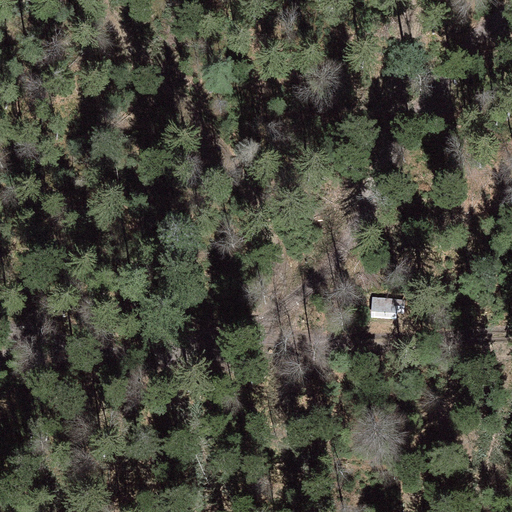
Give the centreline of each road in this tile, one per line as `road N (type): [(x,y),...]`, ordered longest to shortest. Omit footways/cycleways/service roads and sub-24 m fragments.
road 1 (track): [(0,331),(147,356),(270,323),(333,253),(425,104),(480,37),(511,13)]
road 2 (track): [(270,323),(356,340),(511,333)]
